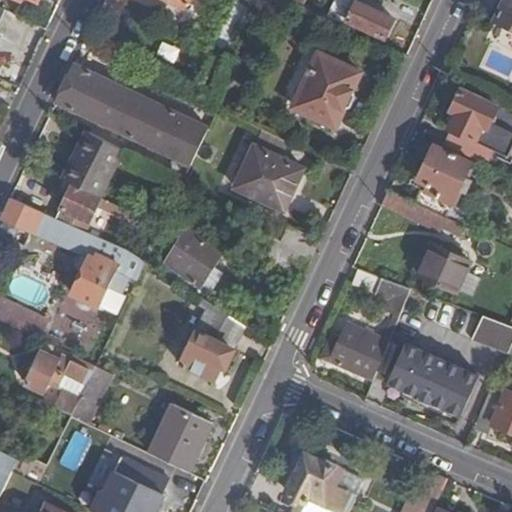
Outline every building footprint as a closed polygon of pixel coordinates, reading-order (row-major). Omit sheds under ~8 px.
[(337,0),(329,18),(385,45),(396,22),(351,1),(350,0),(337,0)] [(511,0),(507,0),(499,18),(511,24),(511,0)] [(0,26),(8,10),(0,6),(0,26)] [(167,40),(160,53),(178,62),(185,48),(167,40)] [(354,90),(361,73),(322,53),(297,107),(336,127),(345,108),(351,107),(356,96),(354,90)] [(59,99),(194,165),(211,129),(77,63),(59,99)] [(453,130),(447,144),(489,164),(495,150),(510,157),(511,152),(511,112),(464,89),(454,110),(457,113),(450,128),(453,130)] [(104,198),(127,151),(89,131),(64,180),(74,184),(104,198)] [(287,210),(307,169),(258,145),(238,187),(287,210)] [(421,204),(449,217),(475,163),(436,146),(419,180),(430,186),(421,204)] [(58,218),(87,232),(101,206),(135,222),(139,216),(104,198),(74,184),(58,218)] [(421,204),(390,190),(383,204),(413,218),(415,214),(465,236),(469,226),(449,217),(421,204)] [(125,275),(138,281),(146,263),(129,250),(87,232),(58,218),(12,196),(3,216),(84,254),(79,265),(82,273),(79,278),(84,281),(77,295),(101,307),(110,288),(116,291),(125,275)] [(284,243),(314,262),(323,243),(292,226),(284,243)] [(163,273),(197,296),(223,255),(190,233),(163,273)] [(269,257),(306,279),(314,262),(284,243),(278,239),(269,257)] [(456,294),(471,263),(436,246),(421,277),(456,294)] [(413,287),(383,276),(378,292),(388,297),(384,306),(402,313),(413,287)] [(0,296),(0,319),(42,340),(50,323),(0,296)] [(228,368),(247,329),(206,302),(202,308),(210,313),(185,364),(216,380),(223,366),(228,368)] [(511,345),(511,325),(483,314),(474,338),(509,352),(511,345)] [(324,357),(356,371),(372,335),(349,323),(342,338),(335,335),(324,357)] [(78,358),(93,366),(102,349),(86,341),(78,358)] [(482,375),(408,341),(390,381),(463,415),(482,375)] [(46,393),(62,360),(44,352),(28,384),(46,393)] [(81,383),(89,369),(73,360),(65,375),(81,383)] [(96,367),(73,416),(92,425),(115,377),(96,367)] [(495,382),(477,422),(492,428),(495,423),(510,390),(495,382)] [(511,390),(510,390),(495,423),(511,430),(511,390)] [(151,454),(179,468),(191,473),(215,426),(175,406),(151,454)] [(348,511),(356,494),(335,484),(343,468),(325,459),(323,461),(312,456),(303,462),(300,461),(296,472),(298,474),(289,493),(308,504),(303,511),(348,511)] [(0,477),(0,489),(3,491),(16,464),(8,461),(0,477)] [(157,511),(167,494),(110,467),(90,508),(97,511),(157,511)] [(434,511),(450,478),(435,471),(427,489),(418,485),(404,511),(434,511)] [(511,511),(511,505),(503,501),(497,511),(511,511)]
